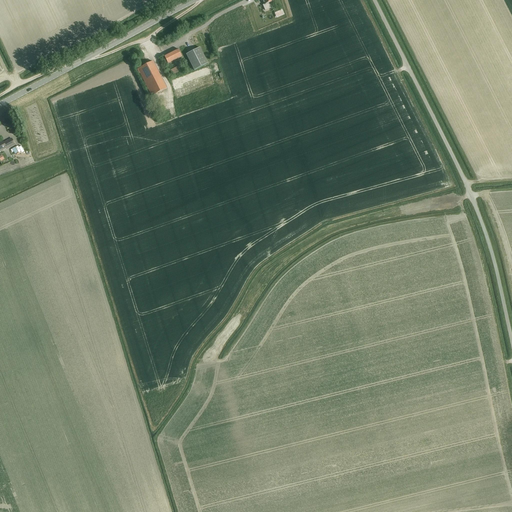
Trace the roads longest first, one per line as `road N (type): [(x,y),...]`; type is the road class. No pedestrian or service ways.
road 1 (unclassified): [(511,345),(471,196),(373,0)]
road 2 (tertiary): [(194,0),(0,104)]
